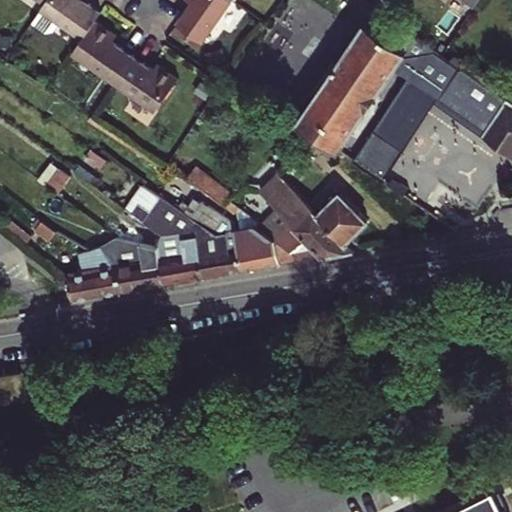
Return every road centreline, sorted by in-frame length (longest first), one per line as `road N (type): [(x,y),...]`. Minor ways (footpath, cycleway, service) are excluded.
road 1 (tertiary): [(511,248),(0,336)]
road 2 (unclassified): [(511,409),(373,433)]
